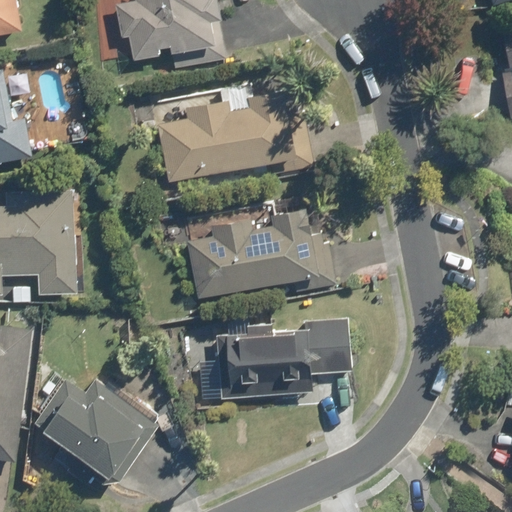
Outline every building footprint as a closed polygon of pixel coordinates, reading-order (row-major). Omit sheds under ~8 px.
[(0,0),(0,31),(23,27),(17,0),(0,0)] [(175,66),(227,56),(215,0),(126,0),(115,2),(128,63),(172,54),(175,66)] [(511,30),(505,32),(509,67),(502,67),(507,116),(511,115),(511,30)] [(4,73),(0,73),(0,160),(31,154),(24,114),(12,116),(4,73)] [(318,163),(304,93),(282,98),(279,85),(244,92),(247,104),(231,108),(228,95),(183,104),(185,115),(156,121),(168,178),(262,160),(265,173),(318,163)] [(6,194),(6,203),(0,202),(0,285),(0,272),(37,273),(37,290),(75,291),(77,196),(6,194)] [(311,233),(303,200),(269,208),(271,216),(251,221),(249,213),(211,221),(213,230),(185,236),(198,297),(291,276),(294,289),(335,279),(324,230),(311,233)] [(306,316),(307,328),(273,329),(273,320),(246,321),(246,329),(218,330),(220,395),(314,394),(313,372),(351,371),(350,316),(306,316)] [(0,455),(17,457),(30,327),(0,323),(0,455)] [(92,390),(63,371),(30,420),(117,478),(157,417),(100,379),(92,390)]
